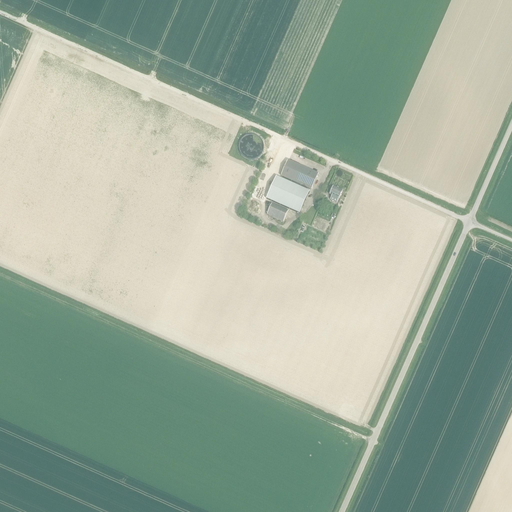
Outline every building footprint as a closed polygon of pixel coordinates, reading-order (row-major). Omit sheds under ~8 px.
[(239,151),(241,154),(243,157),(247,159),(250,160),(254,160),(258,159),(261,157),(263,154),(265,151),(265,147),(265,143),(263,140),(261,137),(258,135),(254,134),(250,134),(247,135),(243,137),(241,140),(239,143),(239,147),(239,151)] [(318,174),(288,161),(281,177),(311,190),(318,174)] [(276,177),(266,199),(298,213),(308,191),(276,177)] [(337,203),(338,199),(339,199),(342,191),(333,187),(330,195),(332,196),(330,200),(334,202),(337,203)] [(283,222),(288,211),(272,204),(267,215),(283,222)]
